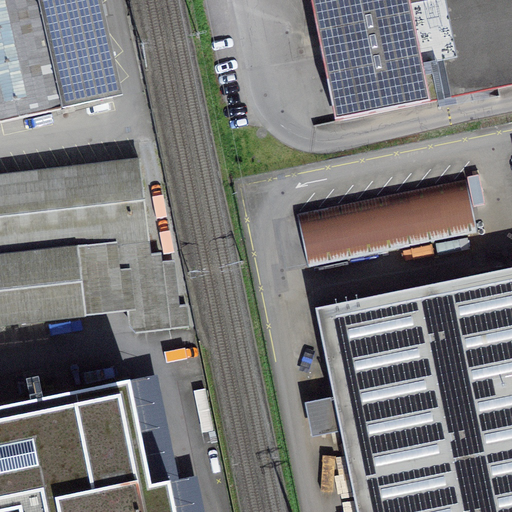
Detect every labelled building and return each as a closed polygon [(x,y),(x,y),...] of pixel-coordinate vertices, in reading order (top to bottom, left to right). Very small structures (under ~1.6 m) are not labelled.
[(0,0),(0,122),(112,98),(90,0),(0,0)] [(511,0),(310,0),(335,122),(511,86),(511,0)] [(160,254),(150,256),(139,161),(123,162),(122,155),(104,157),(105,165),(0,176),(0,324),(131,310),(133,334),(189,327),(186,306),(178,307),(172,261),(161,263),(160,254)] [(297,214),(308,267),(477,233),(466,179),(297,214)] [(511,511),(511,275),(312,316),(351,511),(511,511)] [(130,381),(0,407),(0,511),(9,511),(18,510),(18,511),(176,511),(170,481),(152,485),(130,381)]
